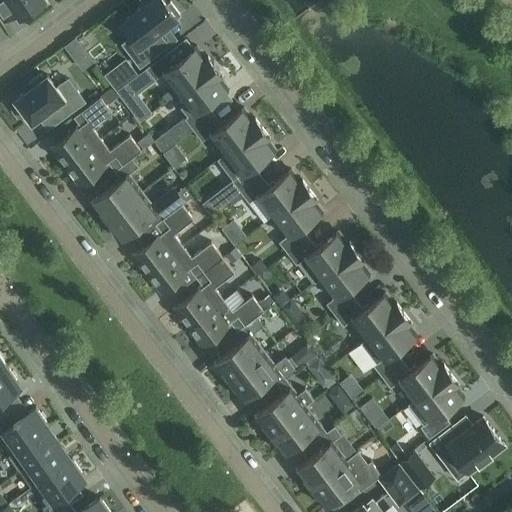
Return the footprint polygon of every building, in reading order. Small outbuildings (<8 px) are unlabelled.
[(8,0),(19,16),(34,7),(36,9),(44,4),(42,1),(43,0),(8,0)] [(165,0),(149,0),(121,21),(132,36),(123,43),(140,66),(164,47),(154,34),(181,14),(171,1),(168,3),(165,0)] [(93,60),(75,36),(64,45),(82,69),(93,60)] [(163,72),(177,90),(214,64),(206,54),(204,55),(197,46),(175,63),(166,52),(146,67),(155,79),(163,72)] [(103,51),(95,57),(110,79),(118,73),(103,51)] [(193,129),(213,114),(205,103),(227,85),(220,76),(222,75),(214,64),(177,90),(186,102),(181,107),(187,115),(185,118),(193,129)] [(143,88),(155,79),(146,67),(134,77),(143,88)] [(56,87),(47,74),(43,77),(41,74),(30,82),(32,85),(15,98),(21,107),(18,109),(27,121),(30,119),(32,121),(53,106),(62,117),(85,100),(68,78),(56,87)] [(120,95),(116,90),(114,87),(101,97),(107,105),(120,95)] [(101,97),(100,96),(74,116),(80,125),(51,147),(65,164),(62,166),(63,167),(101,138),(92,126),(112,111),(107,105),(101,97)] [(141,98),(129,107),(140,121),(152,112),(141,98)] [(251,117),(244,107),(222,125),(213,114),(193,129),(202,140),(210,134),(225,152),(261,125),(253,115),(251,117)] [(163,152),(175,143),(193,129),(185,118),(184,117),(154,140),(163,152)] [(270,136),(261,125),(225,152),(217,158),(233,179),(232,179),(240,190),(260,175),(252,164),(275,147),(268,138),(270,136)] [(139,140),(144,147),(153,140),(148,133),(139,140)] [(101,138),(63,167),(63,168),(66,166),(79,183),(107,161),(114,170),(115,170),(132,156),(141,150),(129,134),(110,149),(101,138)] [(115,170),(122,178),(92,201),(99,210),(106,219),(142,191),(128,173),(139,165),(132,156),(115,170)] [(260,175),(240,190),(249,202),(258,195),(273,215),(309,187),(300,177),(298,178),(292,169),(269,186),(260,175)] [(309,187),(273,215),(287,234),(279,241),(288,252),(308,237),(299,226),(322,208),(315,199),(317,198),(309,187)] [(106,219),(112,228),(113,227),(120,237),(156,209),(142,191),(106,219)] [(177,191),(158,206),(166,215),(182,203),(185,201),(177,191)] [(146,271),(144,273),(144,274),(183,244),(174,233),(194,218),(182,203),(166,215),(155,223),(162,232),(133,254),(146,271)] [(316,248),(308,237),(288,252),(296,263),(299,261),(314,281),(320,276),(356,249),(348,238),(346,240),(339,231),(316,248)] [(161,290),(189,268),(196,277),(223,256),(211,241),(192,256),(183,244),(144,274),(145,275),(147,273),(161,290)] [(236,247),(226,254),(231,261),(241,253),(236,247)] [(364,259),(356,249),(320,276),(335,296),(326,303),(334,314),(355,298),(346,287),(369,270),(362,261),(364,259)] [(174,308),(188,326),(206,312),(223,298),(215,287),(234,272),(223,256),(196,277),(203,286),(174,308)] [(260,259),(251,266),(256,273),(266,266),(260,259)] [(246,299),(237,288),(223,298),(206,312),(188,326),(201,343),(231,321),(237,330),(257,315),(264,310),(252,295),(246,299)] [(334,314),(343,325),(351,319),(366,337),(403,310),(395,300),(393,301),(386,292),(363,309),(355,298),(334,314)] [(269,293),(259,301),(264,308),(274,300),(269,293)] [(281,305),(297,325),(307,317),(292,297),(281,305)] [(373,364),(381,376),(402,360),(394,349),(416,332),(409,323),(411,321),(403,310),(366,337),(360,342),(375,362),(373,364)] [(257,315),(237,330),(244,339),(215,361),(222,370),(228,379),(265,351),(251,333),(264,323),(257,315)] [(308,341),(287,357),(296,368),(316,352),(308,341)] [(242,397),(271,375),(278,383),(286,377),(279,368),(278,369),(265,351),(228,379),(235,388),(242,397)] [(402,360),(381,376),(390,387),(399,380),(413,399),(450,372),(442,361),(440,363),(433,354),(410,371),(402,360)] [(308,365),(324,386),(335,377),(319,356),(308,365)] [(0,398),(21,384),(7,365),(0,369),(0,416),(6,412),(0,402),(0,398)] [(458,383),(450,372),(413,399),(408,403),(423,423),(420,426),(429,437),(449,422),(441,411),(463,393),(456,384),(458,383)] [(256,414),(269,432),(306,404),(314,398),(305,387),(297,393),(292,387),(293,386),(286,377),(278,383),(285,392),(256,414)] [(328,392),(343,412),(354,404),(339,383),(328,392)] [(403,400),(400,389),(386,393),(388,403),(403,400)] [(312,428),(319,437),(327,431),(320,421),(319,422),(306,404),(269,432),(276,441),(283,450),(312,428)] [(13,422),(6,412),(0,416),(0,435),(11,452),(17,448),(46,428),(46,429),(50,426),(36,406),(13,422)] [(453,424),(430,441),(447,463),(456,456),(468,472),(505,444),(484,416),(461,433),(453,424)] [(342,434),(335,425),(327,431),(319,437),(326,446),(297,468),(310,486),(336,465),(346,458),(333,440),(342,434)] [(17,448),(11,452),(8,454),(20,470),(28,465),(57,444),(46,429),(46,428),(17,448)] [(389,447),(399,460),(407,454),(397,441),(389,447)] [(68,460),(68,459),(57,444),(28,465),(38,480),(39,481),(68,460)] [(407,454),(399,460),(411,475),(425,465),(413,449),(407,454)] [(336,465),(310,486),(324,503),(353,481),(360,490),(382,473),(371,459),(366,462),(357,450),(346,458),(336,465)] [(33,484),(47,504),(44,506),(47,511),(57,511),(71,503),(63,493),(86,477),(72,457),(68,459),(68,460),(39,481),(38,480),(33,484)] [(399,462),(380,477),(399,502),(418,487),(399,462)] [(71,503),(57,511),(111,511),(107,506),(100,496),(89,504),(77,511),(76,511),(74,508),(71,503)] [(384,511),(373,497),(365,503),(364,502),(350,511),(384,511)]
